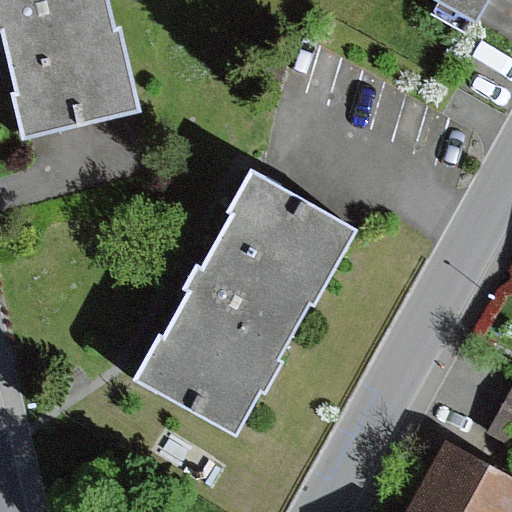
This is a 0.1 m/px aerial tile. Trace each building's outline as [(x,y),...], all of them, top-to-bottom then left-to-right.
[(0,0),(0,26),(4,26),(18,85),(12,86),(23,132),(144,104),(125,22),(118,23),(112,0),(0,0)] [(486,0),(414,0),(433,11),(427,21),(462,42),(486,0)] [(362,229),(252,168),(226,213),(233,217),(204,270),(198,267),(185,289),(191,293),(165,338),(160,335),(135,379),(237,436),(261,394),(267,397),(286,363),(279,360),(312,303),(318,306),(362,229)] [(511,392),(492,430),(511,441),(511,392)] [(511,511),(511,466),(451,433),(409,509),(413,511),(511,511)]
